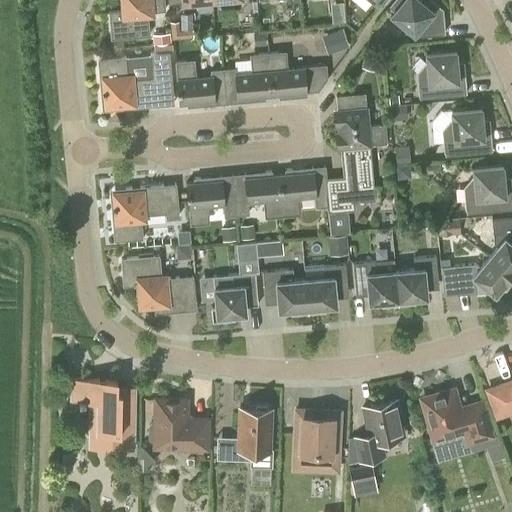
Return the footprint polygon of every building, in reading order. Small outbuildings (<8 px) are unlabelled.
[(111,37),(149,34),(147,13),(151,13),(151,10),(164,9),(163,0),(121,0),(123,9),(108,11),(111,37)] [(393,0),(389,5),(393,9),(390,13),(413,32),(413,36),(443,33),(441,9),(430,0),(428,0),(429,0),(428,0),(393,0)] [(179,29),(178,21),(170,21),(171,38),(194,36),(193,28),(179,29)] [(324,34),(330,52),(351,46),(345,28),(324,34)] [(154,49),(171,48),(170,32),(153,33),(154,49)] [(361,65),(377,70),(382,52),(367,48),(361,65)] [(456,63),(455,49),(425,52),(426,61),(417,72),(419,98),(465,93),(463,70),(461,70),(461,63),(456,63)] [(268,52),(271,93),(278,93),(278,97),(306,94),(305,90),(317,89),(326,77),(325,63),(287,67),(285,50),(268,52)] [(125,55),(97,58),(102,109),(124,107),(131,106),(157,104),(155,81),(171,79),(169,61),(168,51),(150,53),(150,54),(125,56),(125,55)] [(264,94),(271,93),(268,52),(249,53),(251,70),(235,72),(235,66),(222,67),(226,101),(264,98),(264,94)] [(226,101),(222,67),(210,69),(211,74),(195,75),(193,58),(175,60),(176,77),(178,102),(186,101),(187,105),(226,101)] [(340,145),(386,141),(384,123),(367,125),(364,92),(335,94),(340,145)] [(482,121),(480,106),(450,109),(451,118),(442,129),(445,155),(490,151),(488,127),(487,128),(486,120),(482,121)] [(328,210),(328,211),(330,232),(349,230),(347,209),(354,208),(353,200),(374,198),(369,143),(386,142),(386,141),(340,145),(343,175),(325,177),(324,165),(328,210)] [(503,178),(502,164),(472,166),(473,176),(464,186),(466,212),(511,208),(510,185),(508,185),(508,178),(503,178)] [(327,211),(328,211),(328,210),(324,165),(285,168),(285,172),(278,173),(282,215),(300,213),(298,196),(314,194),(315,206),(327,205),(327,211)] [(282,215),(278,173),(271,174),(271,170),(232,173),(236,213),(248,212),(247,201),(263,199),(264,216),(282,215)] [(223,215),(236,213),(232,173),(193,177),(194,181),(185,181),(188,206),(190,223),(208,221),(207,204),(222,203),(223,215)] [(178,215),(175,182),(109,188),(114,239),(142,237),(140,218),(144,217),(144,213),(165,212),(165,216),(178,215)] [(449,234),(460,233),(459,217),(448,218),(449,234)] [(488,255),(511,275),(511,217),(491,219),(493,241),(497,245),(488,255)] [(436,219),(437,235),(449,234),(448,218),(436,219)] [(243,237),(256,236),(255,223),(242,224),(243,237)] [(225,241),(242,239),(240,224),(222,226),(225,241)] [(330,253),(349,253),(349,233),(330,233),(330,253)] [(264,240),(255,241),(257,255),(266,254),(264,240)] [(257,257),(257,255),(255,241),(236,243),(237,259),(257,257)] [(160,275),(158,254),(121,257),(123,284),(137,283),(139,305),(154,303),(155,311),(195,308),(192,274),(165,277),(165,274),(160,275)] [(395,269),(398,303),(415,301),(414,296),(426,295),(424,268),(436,266),(435,254),(412,256),(413,267),(395,269)] [(504,288),(511,279),(511,275),(488,255),(479,266),(475,262),(453,264),(456,293),(485,291),(488,287),(494,293),(501,285),(504,288)] [(381,304),(398,303),(395,269),(384,270),(382,259),(352,262),(353,274),(366,273),(368,301),(380,300),(381,304)] [(304,277),(307,311),(324,309),(324,305),(336,304),(333,276),(346,275),(345,262),(322,264),(323,276),(304,277)] [(284,268),(261,270),(263,282),(264,300),(277,299),(278,309),(290,308),(290,312),(307,311),(304,277),(293,278),(292,267),(284,268)] [(212,320),(234,318),(233,313),(245,312),(243,284),(256,283),(254,271),(232,273),(233,284),(213,286),(215,305),(210,305),(212,320)] [(119,412),(120,391),(116,391),(116,380),(99,379),(99,378),(71,378),(71,399),(78,399),(78,402),(84,402),(84,399),(97,400),(97,415),(85,415),(85,430),(90,430),(89,446),(132,447),(133,412),(119,412)] [(511,379),(487,388),(496,415),(511,409),(511,379)] [(462,416),(454,387),(422,396),(434,439),(447,436),(449,432),(464,428),(468,441),(492,434),(484,410),(462,416)] [(206,447),(207,417),(186,417),(186,398),(155,397),(154,422),(151,422),(148,425),(148,437),(151,440),(154,441),(154,445),(183,446),(206,447)] [(359,459),(384,454),(381,439),(403,434),(396,399),(362,406),(368,433),(354,436),(359,459)] [(269,449),(270,407),(239,406),(238,436),(231,435),(230,458),(252,459),(253,448),(269,449)] [(336,472),(337,460),(339,410),(295,408),(292,470),(336,472)] [(485,446),(491,461),(505,456),(500,442),(485,446)] [(139,460),(147,452),(141,445),(139,447),(139,460)] [(354,494),(377,489),(371,462),(348,467),(354,494)]
